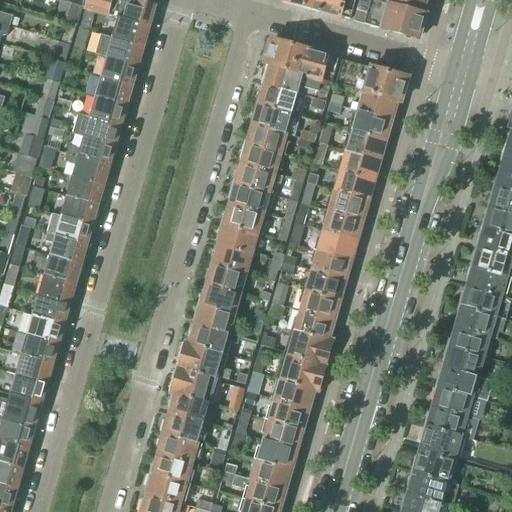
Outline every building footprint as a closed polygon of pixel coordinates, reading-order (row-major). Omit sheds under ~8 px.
[(84,0),(53,0),(60,2),(81,8),(82,9),(84,0)] [(94,13),(118,21),(151,30),(158,9),(126,0),(88,0),(85,11),(94,13)] [(284,0),(284,3),(321,14),(321,13),(350,21),(355,0),(284,0)] [(359,0),(353,23),(382,31),(388,6),(389,5),(371,0),(359,0)] [(390,0),(389,5),(388,6),(425,16),(429,3),(427,1),(426,1),(426,0),(390,0)] [(66,25),(76,27),(81,8),(60,2),(54,21),(64,24),(66,25)] [(388,6),(382,31),(419,41),(426,17),(425,16),(388,6)] [(85,11),(79,31),(87,34),(94,13),(85,11)] [(0,25),(9,28),(12,19),(0,15),(0,25)] [(149,40),(151,30),(118,21),(112,39),(112,41),(144,49),(146,41),(149,40)] [(0,25),(0,41),(1,37),(6,38),(9,28),(0,25)] [(76,27),(66,25),(61,44),(70,47),(76,27)] [(73,50),(82,53),(87,34),(79,31),(73,50)] [(101,36),(95,56),(107,60),(138,69),(139,68),(141,67),(143,59),(142,57),(144,49),(112,41),(112,39),(101,36)] [(266,66),(267,67),(332,85),(338,61),(314,54),(278,44),(278,42),(277,42),(276,43),(273,42),(272,45),(271,45),(270,46),(272,47),(266,66)] [(68,53),(70,47),(59,44),(57,50),(68,53)] [(70,62),(78,64),(82,53),(73,50),(70,62)] [(107,60),(101,79),(133,89),(135,80),(137,80),(140,71),(138,70),(138,69),(107,60)] [(51,63),(45,81),(46,82),(58,85),(63,67),(51,63)] [(336,86),(364,93),(401,104),(408,80),(371,69),(371,70),(342,63),(336,86)] [(261,85),(264,86),(297,96),(314,101),(324,104),(326,105),(331,85),(332,85),(267,67),(261,85)] [(67,70),(65,80),(74,82),(77,73),(67,70)] [(101,79),(95,99),(127,108),(127,107),(129,107),(132,99),(130,97),(133,89),(101,79)] [(41,100),(44,101),(53,104),(58,85),(46,82),(41,100)] [(259,92),(255,106),(300,119),(306,99),(297,96),(264,86),(263,92),(262,92),(259,92)] [(351,111),(358,113),(391,123),(393,118),(396,117),(400,104),(401,105),(401,104),(364,93),(360,107),(353,105),(351,111)] [(332,97),(329,106),(341,109),(343,100),(332,97)] [(95,99),(90,119),(121,128),(124,120),(126,119),(128,111),(127,109),(127,108),(95,99)] [(44,101),(38,120),(47,123),(53,104),(44,101)] [(322,112),(324,104),(314,101),(311,109),(322,112)] [(58,102),(56,110),(63,112),(69,114),(71,105),(65,104),(58,102)] [(255,106),(251,119),(254,122),(253,126),(286,136),(294,139),(300,119),(255,106)] [(329,106),(327,113),(328,114),(339,116),(341,109),(329,106)] [(358,113),(352,134),(388,145),(393,130),(391,128),(390,128),(391,123),(358,113)] [(78,116),(72,136),(84,139),(116,148),(116,147),(118,146),(121,138),(119,136),(121,128),(90,119),(78,116)] [(26,117),(21,136),(24,137),(40,141),(42,142),(47,123),(38,120),(26,117)] [(53,122),(50,130),(60,132),(62,124),(53,122)] [(248,133),(244,146),(280,156),(286,136),(253,126),(251,132),(248,133)] [(324,126),(318,145),(327,148),(333,129),(324,126)] [(50,130),(49,136),(62,140),(64,134),(60,132),(50,130)] [(301,133),(300,140),(314,144),(316,137),(301,133)] [(352,134),(347,153),(380,163),(381,158),(382,158),(385,157),(388,145),(352,134)] [(24,137),(19,155),(26,157),(35,160),(40,141),(24,137)] [(69,147),(67,155),(110,168),(112,159),(115,159),(117,150),(115,149),(116,148),(84,139),(81,150),(69,147)] [(314,144),(300,140),(297,148),(312,152),(314,144)] [(316,153),(313,164),(323,166),(325,156),(328,148),(327,148),(318,145),(318,146),(316,153)] [(243,162),(241,167),(274,177),(274,176),(280,156),(244,146),(240,159),(242,162),(243,162)] [(54,151),(53,151),(45,149),(44,149),(38,169),(48,172),(54,151)] [(503,165),(502,170),(511,172),(511,151),(504,150),(501,162),(503,164),(503,165)] [(347,153),(341,174),(377,184),(381,170),(379,168),(378,168),(380,163),(347,153)] [(76,166),(73,179),(104,188),(105,187),(107,186),(109,178),(107,176),(110,168),(67,155),(65,163),(76,166)] [(21,163),(17,176),(18,176),(31,180),(31,179),(35,167),(21,163)] [(236,172),(233,185),(268,196),(272,184),(280,187),(283,179),(274,176),(274,177),(241,167),(240,172),(239,172),(236,172)] [(294,169),(292,174),(290,182),(295,183),(302,185),(306,173),(294,169)] [(497,175),(493,190),(511,195),(511,172),(502,170),(501,175),(500,174),(497,175)] [(341,174),(335,194),(368,204),(370,198),(373,197),(377,184),(341,174)] [(18,176),(13,195),(16,196),(25,199),(31,180),(18,176)] [(309,176),(307,185),(314,187),(316,188),(318,178),(309,176)] [(44,180),(36,177),(33,188),(41,190),(44,180)] [(73,179),(67,198),(99,207),(101,199),(103,199),(106,190),(104,189),(104,188),(73,179)] [(295,183),(289,202),(297,204),(302,185),(295,183)] [(231,202),(230,207),(262,217),(268,196),(233,185),(228,200),(231,202)] [(303,198),(301,206),(308,207),(314,187),(307,185),(303,198)] [(511,195),(493,190),(489,202),(491,205),(492,205),(490,210),(511,216),(511,195)] [(335,194),(329,214),(366,225),(370,210),(368,208),(367,208),(368,204),(335,194)] [(14,202),(10,216),(19,219),(25,199),(16,196),(14,202)] [(67,198),(61,218),(93,227),(93,226),(95,226),(98,217),(96,216),(99,207),(67,198)] [(30,199),(27,209),(38,212),(41,202),(30,199)] [(289,202),(283,222),(291,225),(297,204),(289,202)] [(301,205),(295,225),(303,228),(308,208),(308,207),(301,206),(301,205)] [(225,213),(221,226),(257,236),(262,217),(230,207),(228,212),(225,213)] [(485,215),(481,230),(511,238),(511,216),(490,210),(489,215),(488,215),(485,215)] [(329,214),(324,234),(357,243),(358,238),(359,238),(362,237),(366,225),(329,214)] [(10,217),(5,235),(14,238),(19,219),(10,216),(10,217)] [(53,216),(47,235),(87,247),(90,239),(92,238),(94,230),(93,228),(93,227),(61,218),(53,216)] [(291,225),(283,222),(278,241),(285,243),(291,225)] [(304,228),(303,228),(295,225),(295,226),(289,245),(298,248),(304,228)] [(220,242),(218,246),(251,256),(257,236),(221,226),(217,240),(219,242),(220,242)] [(480,245),(479,250),(511,259),(511,258),(511,238),(481,230),(478,242),(480,245)] [(324,234),(318,253),(354,264),(358,251),(356,248),(355,248),(357,243),(324,234)] [(5,236),(0,254),(8,257),(14,238),(5,235),(5,236)] [(19,235),(15,247),(24,250),(28,238),(19,235)] [(47,235),(45,243),(53,246),(50,258),(82,267),(82,266),(84,265),(86,257),(85,255),(87,247),(47,235)] [(213,252),(209,266),(245,276),(251,256),(218,246),(217,252),(216,252),(213,252)] [(12,259),(10,267),(19,269),(24,250),(15,247),(12,259)] [(474,256),(470,269),(506,279),(511,259),(479,250),(477,255),(474,256)] [(318,253),(313,273),(345,283),(347,278),(348,278),(350,278),(354,264),(318,253)] [(0,254),(0,276),(2,277),(8,257),(0,254)] [(274,255),(272,262),(281,265),(283,257),(274,255)] [(296,261),(283,257),(281,265),(294,268),(296,261)] [(50,258),(44,277),(76,287),(78,278),(80,278),(83,269),(81,268),(82,267),(50,258)] [(281,265),(272,262),(269,270),(266,282),(274,284),(277,272),(279,273),(281,265)] [(294,268),(281,265),(279,273),(292,276),(294,268)] [(208,282),(207,287),(240,296),(245,276),(209,266),(205,279),(208,282)] [(9,267),(4,286),(13,289),(19,269),(10,267),(9,267)] [(469,285),(467,290),(500,299),(506,279),(470,269),(466,282),(468,285),(469,285)] [(313,273),(307,294),(343,304),(347,291),(344,288),(345,283),(313,273)] [(44,277),(39,297),(70,306),(71,306),(73,305),(75,297),(73,295),(76,287),(44,277)] [(275,298),(273,306),(282,308),(284,301),(288,288),(279,285),(275,298)] [(0,298),(0,307),(7,310),(13,289),(4,286),(3,287),(0,298)] [(202,292),(198,306),(234,316),(240,296),(207,287),(205,292),(202,292)] [(462,295),(459,308),(505,322),(511,302),(500,299),(467,290),(466,295),(462,295)] [(260,294),(258,302),(268,304),(270,297),(260,294)] [(307,294),(301,314),(334,323),(335,318),(336,318),(339,318),(343,304),(307,294)] [(39,297),(33,317),(65,326),(67,318),(69,317),(71,309),(70,307),(70,306),(39,297)] [(197,322),(195,327),(228,336),(234,316),(198,306),(194,320),(196,322),(197,322)] [(457,325),(456,330),(489,339),(497,341),(499,335),(502,336),(505,322),(459,308),(455,322),(457,325)] [(301,314),(295,334),(332,345),(332,344),(331,343),(335,331),(333,328),(334,323),(301,314)] [(33,317),(27,337),(59,346),(59,345),(61,345),(64,336),(62,335),(65,326),(33,317)] [(250,334),(259,336),(262,324),(254,322),(250,334)] [(186,345),(185,347),(222,357),(226,343),(237,347),(239,340),(228,336),(195,327),(194,332),(193,332),(190,332),(187,346),(186,345)] [(451,335),(447,349),(483,359),(489,339),(456,330),(454,335),(451,335)] [(293,342),(288,358),(325,369),(332,345),(295,334),(293,342)] [(27,337),(22,357),(53,366),(56,357),(58,357),(60,349),(59,347),(59,346),(27,337)] [(260,348),(274,352),(276,341),(262,338),(260,348)] [(182,359),(179,370),(216,381),(221,382),(221,380),(229,382),(231,373),(224,371),(227,358),(222,357),(185,347),(183,346),(180,359),(182,359)] [(446,365),(444,370),(478,379),(483,359),(447,349),(443,363),(445,365),(446,365)] [(258,353),(252,374),(261,377),(267,355),(258,353)] [(22,357),(16,377),(47,386),(48,385),(50,384),(52,376),(51,374),(53,366),(22,357)] [(288,358),(281,383),(317,393),(318,393),(325,369),(288,358)] [(171,396),(172,396),(209,406),(216,381),(179,370),(175,381),(173,381),(170,393),(172,394),(171,396)] [(439,376),(436,389),(472,399),(485,403),(487,403),(493,383),(478,379),(444,370),(443,375),(439,376)] [(261,377),(252,374),(248,391),(258,394),(263,377),(261,377)] [(239,375),(236,384),(244,387),(247,378),(239,375)] [(16,377),(10,400),(41,409),(44,397),(46,397),(49,388),(47,387),(47,386),(16,377)] [(281,383),(275,404),(308,413),(310,407),(313,406),(317,393),(281,383)] [(235,389),(228,411),(237,414),(243,392),(235,389)] [(436,389),(432,402),(434,405),(433,410),(466,419),(478,422),(479,423),(485,403),(472,399),(436,389)] [(246,395),(244,403),(254,406),(256,398),(246,395)] [(172,396),(169,408),(171,411),(170,416),(203,426),(211,428),(217,408),(209,406),(172,396)] [(0,421),(3,423),(34,432),(35,430),(37,430),(39,422),(38,420),(40,412),(41,409),(10,400),(9,402),(0,399),(0,421)] [(275,404),(270,423),(306,434),(310,419),(308,417),(307,417),(308,413),(275,404)] [(428,416),(424,429),(461,439),(472,442),(478,422),(466,419),(433,410),(432,415),(431,415),(428,416)] [(238,423),(235,435),(244,438),(248,426),(250,416),(241,414),(238,423)] [(165,421),(161,436),(197,446),(203,426),(170,416),(168,421),(165,421)] [(0,443),(29,451),(31,443),(33,442),(36,434),(34,432),(3,423),(0,421),(0,443)] [(270,423),(264,443),(297,453),(299,447),(302,446),(306,434),(270,423)] [(423,445),(421,450),(455,460),(461,439),(424,429),(420,443),(422,445),(423,445)] [(222,431),(216,451),(225,454),(231,434),(222,431)] [(244,438),(235,435),(232,446),(243,450),(246,438),(244,438)] [(160,451),(158,456),(192,466),(197,446),(161,436),(157,449),(159,451),(160,451)] [(0,443),(0,464),(23,471),(23,470),(25,469),(28,461),(26,459),(29,451),(0,443)] [(264,443),(258,463),(294,474),(298,459),(296,457),(297,453),(264,443)] [(415,461),(411,474),(448,485),(454,462),(455,460),(421,450),(421,452),(418,460),(415,461)] [(222,466),(225,454),(216,451),(214,451),(209,466),(221,469),(222,466)] [(153,462),(150,475),(187,486),(192,466),(158,456),(157,461),(156,461),(153,462)] [(258,463),(252,483),(285,493),(287,487),(288,487),(291,486),(294,474),(258,463)] [(0,464),(0,485),(17,491),(20,483),(22,482),(24,474),(23,472),(23,471),(0,464)] [(226,467),(224,475),(233,478),(236,470),(226,467)] [(442,505),(452,508),(458,487),(448,485),(411,474),(407,488),(409,491),(410,491),(408,496),(442,505)] [(148,490),(147,497),(181,506),(187,486),(150,475),(146,488),(148,491),(148,490)] [(233,478),(224,475),(221,483),(231,485),(233,478)] [(251,489),(247,503),(278,511),(282,511),(287,499),(285,497),(284,497),(285,493),(252,483),(234,478),(232,488),(245,492),(246,488),(251,489)] [(0,485),(0,507),(12,511),(12,510),(14,509),(16,501),(15,499),(17,491),(0,485)] [(400,511),(451,511),(452,508),(442,505),(408,496),(407,501),(406,501),(403,502),(400,511)] [(142,501),(138,511),(179,511),(181,506),(147,497),(145,501),(145,500),(142,501)] [(198,502),(195,510),(201,511),(210,511),(212,506),(198,502)] [(278,511),(247,503),(244,511),(278,511)]
